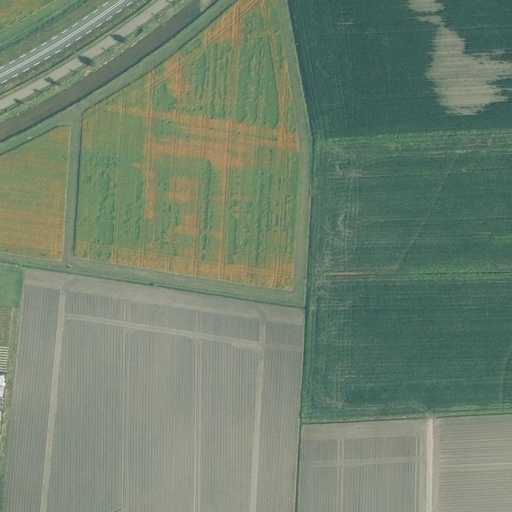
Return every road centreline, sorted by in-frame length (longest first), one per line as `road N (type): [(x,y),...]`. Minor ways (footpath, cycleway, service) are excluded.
road 1 (unclassified): [(0,104),(166,0)]
road 2 (secondary): [(0,76),(122,0)]
